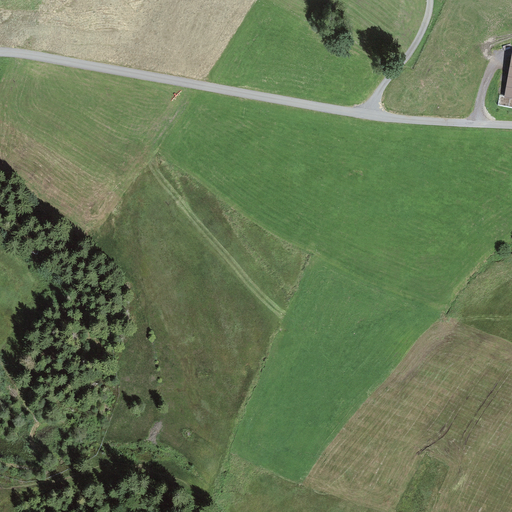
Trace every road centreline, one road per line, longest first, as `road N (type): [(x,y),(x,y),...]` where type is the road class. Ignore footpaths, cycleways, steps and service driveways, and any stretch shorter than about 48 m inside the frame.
road 1 (track): [(0,51),(363,114),(511,125)]
road 2 (track): [(363,114),(415,43),(430,0)]
